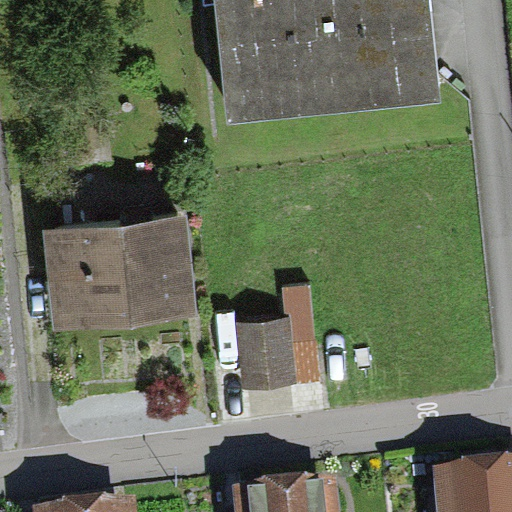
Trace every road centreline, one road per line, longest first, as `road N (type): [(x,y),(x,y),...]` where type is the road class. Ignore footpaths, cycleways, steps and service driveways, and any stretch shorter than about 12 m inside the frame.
road 1 (residential): [(0,480),(511,412)]
road 2 (residential): [(474,0),(511,276)]
